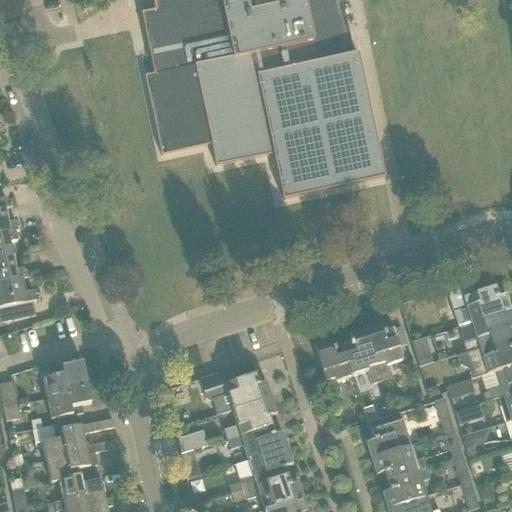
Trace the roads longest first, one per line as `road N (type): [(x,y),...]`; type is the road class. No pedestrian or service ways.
road 1 (residential): [(141,364),(183,331),(478,237),(511,234)]
road 2 (residential): [(100,333),(48,197),(55,185),(15,74),(34,18),(31,0)]
road 3 (residential): [(156,511),(136,400),(141,364)]
